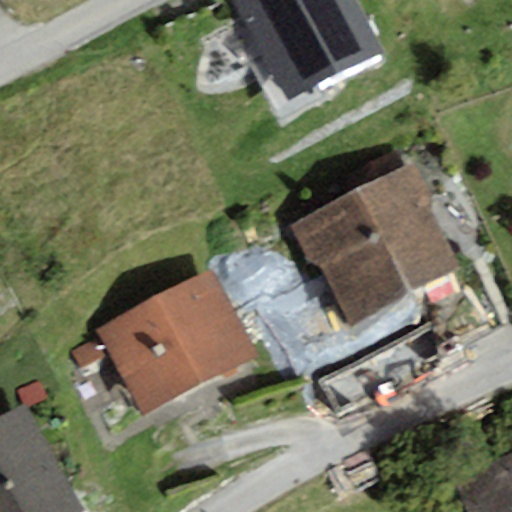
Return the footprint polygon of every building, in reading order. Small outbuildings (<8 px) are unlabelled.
[(382,54),(353,0),(229,0),(283,105),(382,54)] [(415,165),(289,226),(310,268),(318,264),(347,323),(459,268),(430,209),(435,206),(415,165)] [(97,330),(141,416),(257,358),(212,271),(97,330)] [(76,511),(83,509),(25,405),(0,419),(0,511),(76,511)] [(511,511),(511,459),(456,483),(468,511),(511,511)]
